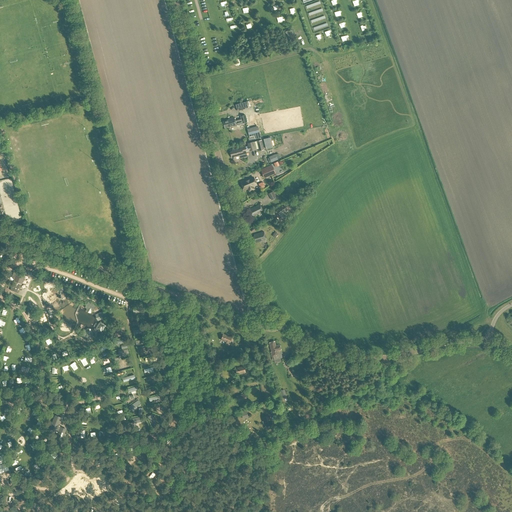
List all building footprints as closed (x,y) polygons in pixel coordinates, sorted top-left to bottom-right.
[(72,106),(70,107),(70,109),(82,106),(80,100),(71,102),(72,106)] [(236,108),(237,111),(245,109),(249,108),(247,102),(238,105),(238,107),(236,108)] [(233,127),(237,126),(234,117),(228,119),(229,120),(223,122),(225,128),(233,126),(233,127)] [(258,126),(247,129),(249,137),(254,136),(255,139),(260,137),(258,126)] [(230,152),(232,158),(234,158),(235,160),(240,158),(240,159),(247,157),(246,152),(250,150),(250,151),(258,149),(259,151),(264,150),(262,140),(248,143),(249,146),(232,150),(232,152),(230,152)] [(275,154),(269,157),(271,162),(278,160),(277,159),(280,158),(278,153),(275,154)] [(260,170),(264,178),(275,173),(272,165),(260,170)] [(252,189),(252,188),(253,188),(253,187),(252,186),(256,185),(253,177),(241,182),(244,190),(248,188),(248,189),(249,189),(249,190),(250,190),(252,189)] [(264,212),(260,204),(250,209),(250,211),(249,211),(251,216),(253,215),(253,216),(264,212)] [(282,220),(291,213),(286,207),(277,213),(282,220)] [(266,240),(264,232),(254,234),(255,236),(253,236),(255,243),(266,240)] [(14,272),(12,277),(11,280),(14,281),(10,290),(18,293),(25,276),(14,272)] [(232,337),(223,334),(221,339),(226,342),(225,344),(228,346),(232,337)] [(275,346),(274,341),(269,343),(272,352),(271,352),(273,360),(282,358),(280,353),(281,353),(280,349),(281,349),(280,345),(275,346)] [(79,360),(84,366),(88,363),(83,356),(79,360)] [(246,400),(244,394),(236,396),(238,402),(246,400)] [(261,418),(264,427),(272,425),(269,415),(261,418)] [(55,416),(50,430),(56,432),(61,418),(55,416)] [(60,427),(55,442),(61,444),(67,430),(60,427)] [(9,470),(6,463),(4,463),(0,464),(0,473),(6,471),(9,470)]
